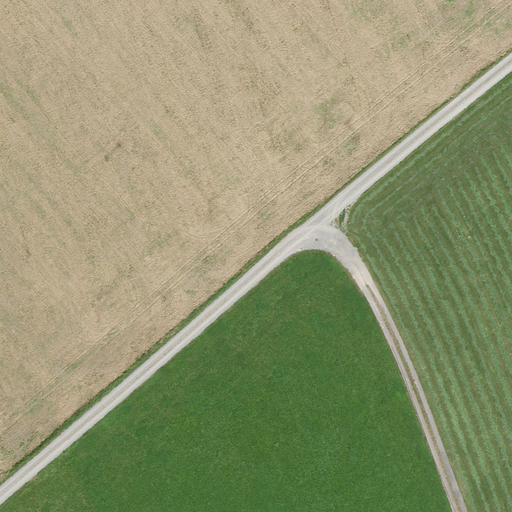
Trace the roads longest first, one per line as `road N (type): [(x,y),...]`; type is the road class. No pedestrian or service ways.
road 1 (track): [(511,70),(0,506)]
road 2 (track): [(323,227),(393,326),(460,511)]
